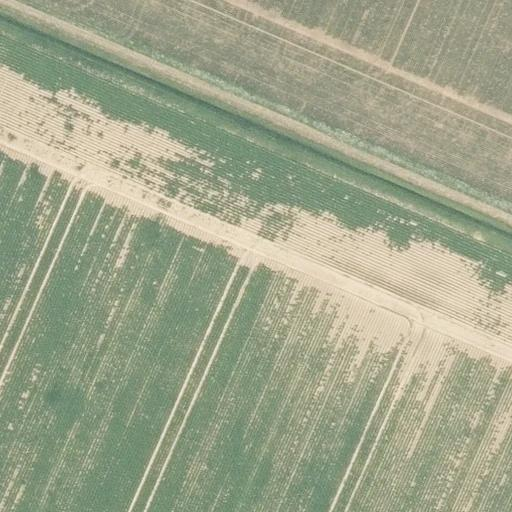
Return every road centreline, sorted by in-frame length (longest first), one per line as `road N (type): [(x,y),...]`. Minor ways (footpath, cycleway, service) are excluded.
road 1 (track): [(0,28),(511,249)]
road 2 (track): [(511,219),(0,0)]
